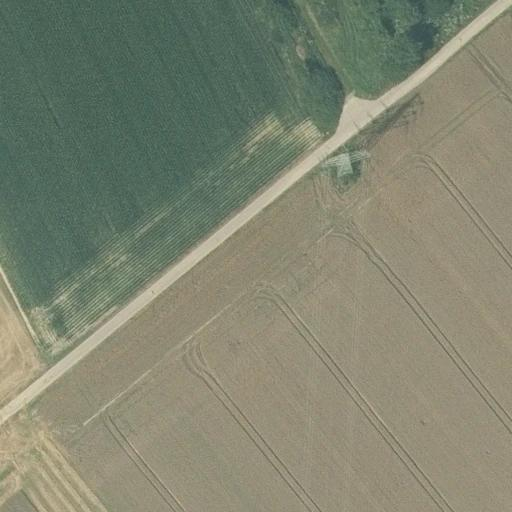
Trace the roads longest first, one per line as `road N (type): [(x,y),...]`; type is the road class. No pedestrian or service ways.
road 1 (track): [(358,123),(0,420)]
road 2 (track): [(507,0),(358,123)]
road 3 (track): [(358,123),(293,0)]
